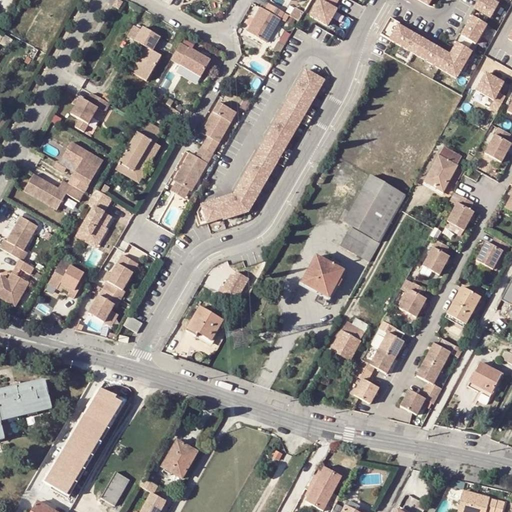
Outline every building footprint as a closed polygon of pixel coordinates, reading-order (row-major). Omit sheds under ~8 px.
[(119,0),(115,0),(112,6),(118,9),(122,2),(119,0)] [(319,0),(310,16),(327,25),(336,9),(333,7),(337,0),(319,0)] [(400,24),(391,19),(381,36),(457,79),(468,59),(463,56),(467,49),(469,50),(473,43),(476,45),(487,25),(485,24),(489,17),(491,19),(499,5),(496,3),(498,0),(479,0),(470,16),(473,18),(461,37),(459,36),(455,43),(457,44),(453,51),(456,53),(453,58),(423,41),(424,40),(416,36),(399,27),(400,24)] [(286,12),(271,3),(267,10),(261,6),(247,30),(267,42),(281,19),(286,12)] [(294,5),(289,14),(300,20),(305,11),(294,5)] [(143,29),(135,25),(129,35),(148,46),(133,71),(148,80),(162,55),(153,49),(161,36),(144,26),(143,29)] [(211,60),(182,43),(176,52),(185,57),(180,64),(202,77),(211,60)] [(37,50),(32,47),(26,56),(32,59),(37,50)] [(475,54),(469,50),(467,49),(463,56),(468,59),(471,60),(475,54)] [(185,57),(176,52),(172,59),(180,64),(185,57)] [(231,195),(201,205),(203,210),(197,212),(201,225),(222,218),(223,220),(248,212),(277,162),(284,166),(293,151),(285,147),(300,121),(308,125),(316,111),(309,106),(324,81),(306,70),(236,191),(237,192),(231,196),(231,195)] [(497,112),(506,97),(498,92),(503,83),(486,73),(477,90),(494,100),(490,108),(497,112)] [(110,103),(92,93),(87,101),(81,97),(71,114),(80,118),(75,127),(84,132),(89,124),(98,108),(102,110),(106,109),(110,103)] [(161,98),(152,93),(150,96),(159,102),(161,98)] [(203,133),(209,137),(203,146),(214,153),(237,113),(221,103),(203,133)] [(133,171),(144,154),(148,156),(156,143),(164,130),(145,120),(120,163),(133,171)] [(510,138),(498,131),(484,156),(501,165),(511,146),(507,144),(510,138)] [(104,160),(72,142),(66,151),(82,161),(76,171),(69,183),(85,192),(104,160)] [(214,153),(203,146),(197,156),(192,153),(176,180),(178,181),(191,189),(193,190),(214,153)] [(442,192),(450,179),(457,166),(456,165),(461,156),(444,147),(439,156),(438,155),(424,182),(442,192)] [(82,161),(66,151),(60,162),(76,171),(82,161)] [(457,166),(450,179),(458,184),(465,170),(457,166)] [(69,183),(64,180),(58,188),(35,175),(25,191),(57,210),(67,193),(80,201),(85,192),(69,183)] [(399,210),(406,196),(370,176),(345,222),(381,242),(399,210)] [(191,189),(178,181),(173,191),(186,198),(191,189)] [(110,187),(105,185),(101,192),(106,195),(110,187)] [(96,189),(92,196),(87,203),(94,207),(81,230),(100,241),(106,231),(104,230),(112,217),(104,212),(112,199),(106,195),(101,192),(96,189)] [(472,204),(460,197),(446,223),(463,232),(473,213),(468,210),(472,204)] [(8,241),(5,240),(0,248),(20,259),(23,260),(28,252),(24,250),(38,226),(22,217),(8,241)] [(370,262),(380,244),(350,228),(340,245),(370,262)] [(100,241),(81,230),(77,237),(96,248),(100,241)] [(509,246),(495,237),(490,246),(485,244),(475,262),(492,271),(502,252),(505,253),(509,246)] [(448,248),(436,242),(422,267),(438,277),(448,258),(444,256),(448,248)] [(329,263),(316,256),(301,283),(331,300),(345,276),(342,274),(343,271),(335,267),(338,263),(332,259),(329,263)] [(2,275),(0,277),(0,279),(10,285),(17,275),(21,268),(31,274),(35,267),(23,260),(20,259),(9,279),(2,275)] [(49,284),(57,289),(58,288),(59,286),(63,288),(70,292),(68,295),(74,299),(88,276),(62,261),(49,283),(49,284)] [(134,272),(118,263),(108,280),(112,283),(108,290),(104,298),(99,295),(89,313),(104,322),(114,305),(117,307),(122,299),(126,291),(123,290),(134,272)] [(236,295),(239,297),(250,278),(238,272),(235,276),(232,281),(229,279),(224,288),(222,286),(218,294),(232,302),(236,295)] [(30,282),(17,275),(10,285),(0,279),(0,295),(16,306),(30,282)] [(425,290),(413,283),(398,310),(415,319),(426,300),(421,297),(425,290)] [(479,298),(461,288),(447,314),(465,324),(479,298)] [(211,341),(223,321),(200,308),(186,331),(195,336),(197,333),(211,341)] [(128,316),(122,325),(135,333),(141,323),(132,318),(128,316)] [(343,356),(339,363),(346,366),(368,326),(356,319),(353,325),(348,322),(332,351),(343,356)] [(399,341),(404,333),(383,321),(379,329),(378,330),(387,335),(379,349),(394,358),(402,342),(399,341)] [(211,341),(197,333),(195,336),(209,344),(211,341)] [(449,353),(457,357),(461,349),(440,338),(436,345),(433,343),(424,359),(440,368),(449,353)] [(361,361),(358,367),(370,374),(373,367),(386,374),(394,358),(379,349),(370,365),(361,361)] [(511,367),(511,356),(508,354),(506,359),(501,356),(498,361),(511,367)] [(415,375),(427,381),(423,389),(437,396),(441,388),(432,383),(440,368),(424,359),(415,375)] [(480,397),(487,401),(501,374),(480,363),(467,387),(482,394),(480,397)] [(378,387),(366,380),(370,374),(358,367),(354,375),(362,379),(354,395),(360,399),(369,403),(378,387)] [(52,409),(45,380),(0,390),(0,415),(1,421),(52,409)] [(88,407),(86,405),(43,480),(70,496),(127,395),(103,381),(88,407)] [(433,403),(437,396),(423,389),(419,395),(408,389),(400,405),(413,413),(415,414),(424,398),(433,403)] [(197,452),(177,440),(161,467),(182,479),(197,452)] [(273,457),(279,460),(283,454),(277,450),(273,457)] [(319,477),(316,475),(308,490),(311,492),(306,502),(323,511),(342,477),(325,467),(319,477)] [(101,498),(115,506),(130,481),(116,472),(101,498)] [(159,485),(145,478),(140,485),(153,492),(141,511),(137,511),(136,511),(135,511),(160,511),(167,501),(154,494),(159,485)] [(464,491),(459,510),(464,511),(486,511),(488,505),(496,507),(495,511),(502,511),(505,502),(464,491)] [(58,511),(38,500),(31,511),(58,511)] [(349,501),(343,511),(358,511),(361,507),(349,501)]
